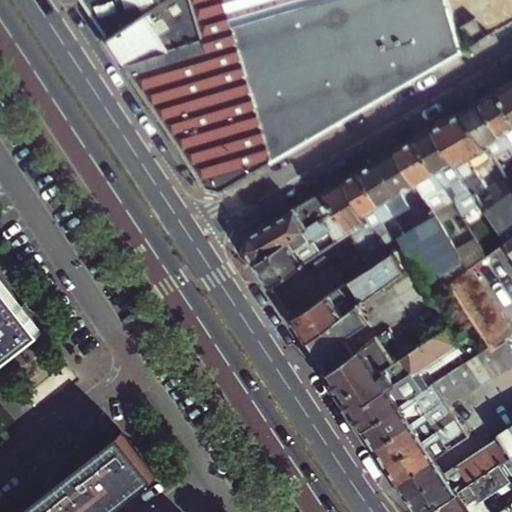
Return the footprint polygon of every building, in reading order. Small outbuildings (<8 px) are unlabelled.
[(274,161),(226,0),(85,0),(111,39),(127,63),(207,187),(221,191),(274,161)] [(226,0),(274,161),(463,51),(456,28),(447,0),(226,0)] [(511,108),(511,81),(500,88),(511,108)] [(511,108),(500,88),(484,98),(511,149),(511,108)] [(511,149),(484,98),(465,108),(488,147),(493,156),(499,152),(511,174),(511,149)] [(490,183),(492,182),(476,154),(488,147),(465,108),(435,126),(474,192),(490,183)] [(435,126),(418,136),(452,200),(467,191),(471,198),(475,195),(474,192),(435,126)] [(452,200),(418,136),(398,147),(418,182),(434,210),(452,200)] [(398,147),(363,168),(401,235),(421,223),(403,191),(418,182),(398,147)] [(511,174),(499,152),(493,156),(504,175),(505,177),(507,180),(511,176),(511,174)] [(363,168),(346,177),(380,236),(394,229),(397,235),(402,244),(405,242),(404,240),(401,235),(363,168)] [(328,188),(338,206),(353,231),(363,248),(381,238),(380,236),(346,177),(328,188)] [(511,189),(507,180),(505,177),(499,181),(508,196),(511,193),(511,189)] [(474,192),(475,195),(481,205),(489,200),(484,192),(492,188),(490,183),(474,192)] [(256,261),(338,206),(328,188),(250,233),(247,247),(256,261)] [(467,191),(452,200),(456,206),(471,198),(467,191)] [(511,193),(508,196),(500,201),(511,222),(511,193)] [(511,222),(500,201),(484,210),(493,226),(504,244),(510,240),(511,238),(511,222)] [(353,231),(338,206),(256,261),(272,285),(287,275),(304,263),(322,251),(315,240),(332,229),(336,235),(332,238),(335,243),(353,231)] [(404,240),(405,242),(416,260),(435,294),(452,281),(469,269),(460,254),(439,218),(404,240)] [(504,244),(493,226),(484,231),(495,250),(504,244)] [(384,243),(397,235),(394,229),(380,236),(381,238),(384,243)] [(311,274),(294,285),(279,295),(293,317),(327,294),(351,279),(372,264),(367,255),(363,248),(353,231),(335,243),(342,254),(311,274)] [(367,255),(385,245),(384,243),(381,238),(363,248),(367,255)] [(482,238),(475,242),(477,244),(484,258),(490,254),(482,238)] [(511,243),(510,240),(504,244),(495,250),(490,254),(484,258),(469,269),(452,281),(492,345),(481,352),(493,370),(504,362),(507,367),(511,362),(511,243)] [(402,244),(394,250),(407,267),(416,260),(405,242),(402,244)] [(304,263),(311,274),(342,254),(335,243),(322,251),(304,263)] [(484,258),(477,244),(460,254),(469,269),(484,258)] [(394,250),(390,253),(372,264),(386,282),(407,267),(394,250)] [(386,282),(372,264),(351,279),(365,298),(386,282)] [(43,331),(0,274),(0,362),(1,364),(43,331)] [(272,285),(279,295),(294,285),(287,275),(272,285)] [(309,341),(355,306),(344,292),(332,300),(327,294),(293,317),(309,341)] [(361,301),(355,306),(309,341),(329,371),(358,350),(348,336),(372,319),(361,301)] [(381,333),(372,319),(348,336),(358,350),(381,333)] [(329,371),(366,427),(431,385),(421,370),(463,342),(451,325),(421,344),(419,341),(412,340),(404,345),(404,352),(406,354),(399,359),(381,333),(358,350),(329,371)] [(435,382),(447,400),(455,413),(459,418),(485,401),(461,365),(435,382)] [(378,445),(447,400),(435,382),(431,385),(366,427),(378,445)] [(455,413),(447,400),(378,445),(390,463),(438,431),(435,426),(455,413)] [(438,431),(459,418),(455,413),(435,426),(438,431)] [(466,417),(460,421),(466,429),(471,425),(466,417)] [(459,418),(438,431),(390,463),(401,480),(438,457),(451,449),(447,444),(466,431),(466,429),(460,421),(459,418)] [(511,457),(511,423),(501,430),(503,435),(488,444),(490,446),(502,464),(502,463),(511,457)] [(110,511),(157,476),(124,434),(23,511),(110,511)] [(488,444),(447,472),(411,495),(412,497),(490,446),(488,444)] [(422,511),(428,511),(502,464),(490,446),(412,497),(422,511)] [(447,472),(438,457),(401,480),(411,495),(447,472)] [(511,470),(509,473),(502,463),(502,464),(428,511),(475,511),(470,504),(479,498),(481,500),(511,479),(511,470)] [(511,511),(511,503),(498,511),(511,511)]
